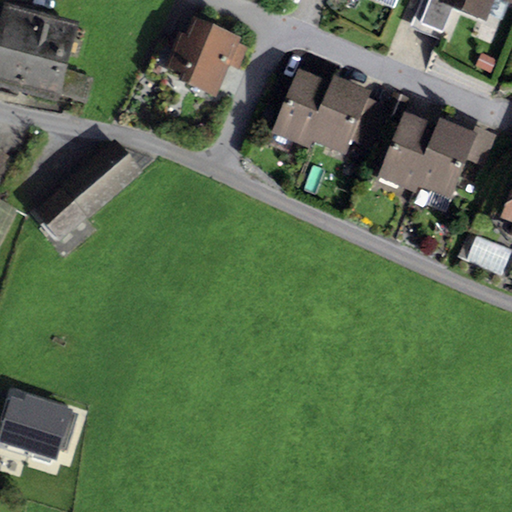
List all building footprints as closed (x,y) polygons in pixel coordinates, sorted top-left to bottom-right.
[(509,0),(423,0),(415,21),(442,32),(452,9),(455,2),(481,13),(485,15),(491,0),(509,0)] [(478,20),(481,13),(455,2),(452,9),(478,20)] [(86,100),(92,80),(62,71),(73,28),(10,12),(0,51),(0,86),(55,101),(57,93),(75,97),(86,100)] [(184,82),(214,95),(226,64),(235,45),(236,43),(196,26),(188,44),(181,41),(177,50),(167,46),(161,44),(148,75),(164,82),(161,88),(179,96),(184,82)] [(245,49),(235,45),(226,64),(237,69),(245,49)] [(311,139),(332,91),(299,77),(296,86),(279,80),(267,110),(283,116),(278,127),(292,132),(294,140),(308,146),(311,139)] [(332,91),(311,139),(326,145),(332,141),(346,147),(351,136),(367,143),(379,113),(363,106),(367,97),(335,84),(332,91)] [(55,101),(72,106),(75,97),(57,93),(55,101)] [(395,96),(388,112),(400,117),(406,101),(395,96)] [(418,183),(438,135),(406,122),(385,171),(399,177),(400,184),(415,190),(418,183)] [(268,146),(288,154),(294,140),(292,132),(278,127),(276,126),(268,146)] [(438,135),(418,183),(433,190),(438,185),(452,191),(466,160),(481,166),(492,141),(476,134),(473,141),(441,128),(438,135)] [(325,147),(345,156),(348,148),(346,147),(332,141),(326,145),(325,147)] [(115,145),(65,189),(89,217),(139,174),(115,145)] [(400,184),(399,177),(385,171),(383,171),(379,179),(400,187),(400,184)] [(426,203),(446,212),(454,192),(452,191),(438,185),(433,190),(426,203)] [(37,213),(61,241),(89,217),(65,189),(37,213)] [(0,233),(12,209),(2,204),(0,206),(0,233)] [(15,406),(3,443),(34,453),(36,448),(55,454),(66,421),(15,406)]
